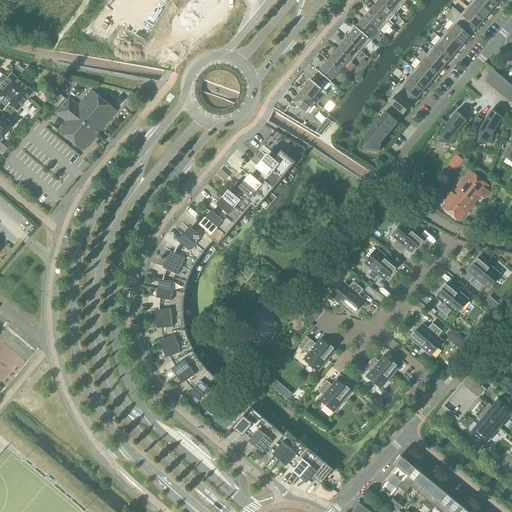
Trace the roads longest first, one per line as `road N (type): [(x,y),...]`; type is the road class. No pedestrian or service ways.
road 1 (secondary): [(245,501),(154,424),(114,337),(114,281),(129,236),(186,160)]
road 2 (residential): [(245,501),(239,460),(155,384),(135,326),(145,255),(191,191)]
road 3 (secondary): [(155,135),(95,213),(72,296),(90,393),(134,452)]
road 4 (residential): [(62,233),(49,306),(63,385),(102,451),(134,452)]
road 5 (residential): [(191,191),(313,46)]
road 6 (residential): [(495,48),(379,182)]
road 7 (residential): [(155,135),(128,132),(87,182),(62,233)]
road 8 (residential): [(503,511),(407,433)]
road 9 (residential): [(452,235),(377,331)]
